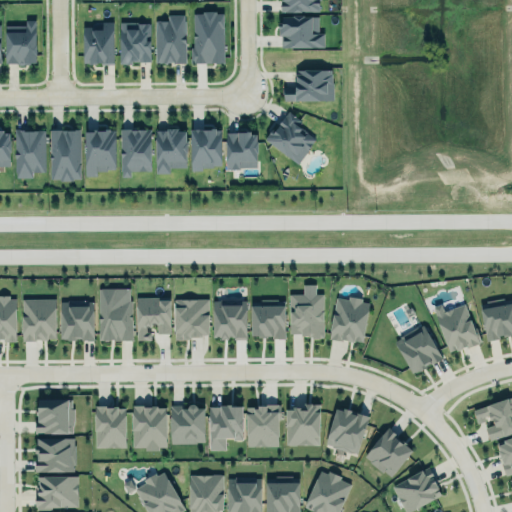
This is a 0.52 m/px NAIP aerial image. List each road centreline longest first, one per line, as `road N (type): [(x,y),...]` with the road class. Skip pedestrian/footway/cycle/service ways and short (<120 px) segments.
road 1 (secondary): [(511,222),(0,225)]
road 2 (secondary): [(0,258),(511,255)]
road 3 (residential): [(425,411),(380,384),(326,370),(0,373)]
road 4 (residential): [(0,94),(246,95)]
road 5 (residential): [(1,511),(0,373)]
